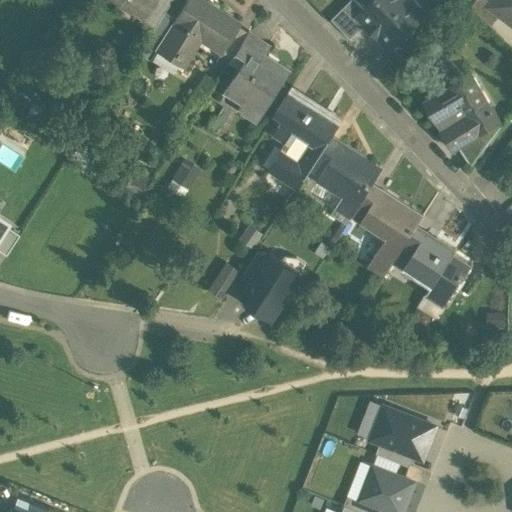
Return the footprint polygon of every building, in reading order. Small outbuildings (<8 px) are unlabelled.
[(116,0),(142,16),(152,0),(116,0)] [(168,0),(152,0),(142,16),(155,25),(164,11),(170,1),(168,0)] [(238,21),(204,0),(201,0),(200,0),(186,0),(175,17),(161,40),(172,48),(171,51),(178,55),(179,52),(182,54),(195,35),(219,51),(236,25),(235,25),(238,21)] [(356,0),(351,0),(332,19),(352,37),(368,21),(361,15),(366,9),(356,0)] [(424,13),(411,0),(375,0),(366,9),(361,15),(368,21),(391,45),(401,35),(404,38),(407,39),(410,39),(414,38),(416,35),(418,32),(418,28),(417,25),(414,22),(424,13)] [(492,2),(488,0),(475,0),(472,6),(492,26),(500,14),(489,6),(492,2)] [(511,0),(493,0),(492,2),(489,6),(500,14),(511,23),(511,0)] [(155,25),(148,35),(160,42),(161,40),(175,17),(164,11),(155,25)] [(236,25),(219,51),(230,57),(233,52),(246,32),(236,25)] [(257,39),(246,32),(233,52),(244,59),(245,57),(257,39)] [(257,39),(245,57),(257,64),(263,54),(269,46),(257,39)] [(263,54),(257,64),(245,57),(244,59),(229,81),(249,94),(240,107),(258,118),(288,70),(263,54)] [(487,99),(471,73),(426,100),(438,121),(457,109),(465,104),(469,110),(487,99)] [(301,94),(291,87),(276,110),(286,117),(301,94)] [(286,117),(276,133),(291,143),(287,149),(285,148),(271,169),(298,187),(332,135),(342,119),(301,94),(286,117)] [(487,99),(469,110),(465,104),(457,109),(466,124),(466,125),(493,108),(487,99)] [(493,108),(466,125),(466,124),(447,135),(454,147),(458,144),(500,120),(493,108)] [(457,109),(438,121),(447,135),(466,124),(457,109)] [(500,120),(458,144),(471,165),(502,124),(500,120)] [(332,135),(310,169),(320,175),(342,141),(332,135)] [(383,167),(342,141),(320,175),(345,191),(335,207),(350,217),(374,181),(383,167)] [(188,188),(203,168),(187,157),(173,176),(188,188)] [(125,194),(144,199),(151,174),(133,168),(125,194)] [(374,181),(352,214),(363,221),(385,188),(374,181)] [(424,214),(385,188),(363,221),(387,237),(369,265),(384,275),(403,247),(419,223),(424,214)] [(10,222),(0,214),(0,237),(7,227),(10,222)] [(419,223),(403,247),(413,254),(429,229),(419,223)] [(252,225),(244,237),(254,244),(262,231),(252,225)] [(20,236),(7,227),(0,237),(0,252),(6,256),(20,236)] [(457,248),(429,229),(413,254),(404,266),(404,267),(432,286),(454,252),(457,248)] [(413,254),(403,247),(395,260),(404,266),(413,254)] [(257,251),(244,272),(254,278),(270,253),(257,251)] [(432,286),(426,295),(444,306),(463,277),(464,278),(473,264),(454,252),(432,286)] [(280,260),(270,253),(254,278),(242,297),(272,316),(300,273),(280,260)] [(302,269),(282,256),(280,260),(300,273),(302,269)] [(208,291),(222,299),(237,275),(224,266),(208,291)] [(384,405),(371,439),(380,442),(414,455),(422,458),(436,425),(384,405)] [(414,455),(380,442),(376,453),(409,466),(414,455)] [(393,511),(403,511),(414,481),(373,466),(360,500),(393,511)]
